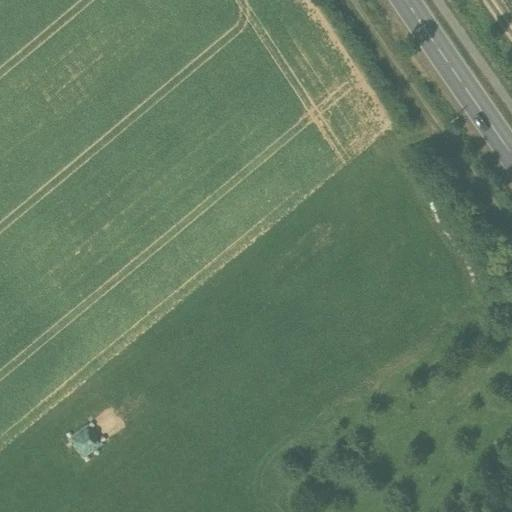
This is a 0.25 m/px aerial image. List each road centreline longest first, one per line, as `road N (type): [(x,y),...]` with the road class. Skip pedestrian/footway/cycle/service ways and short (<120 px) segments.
road 1 (track): [(351,0),(511,228)]
road 2 (secondary): [(511,149),(407,0)]
